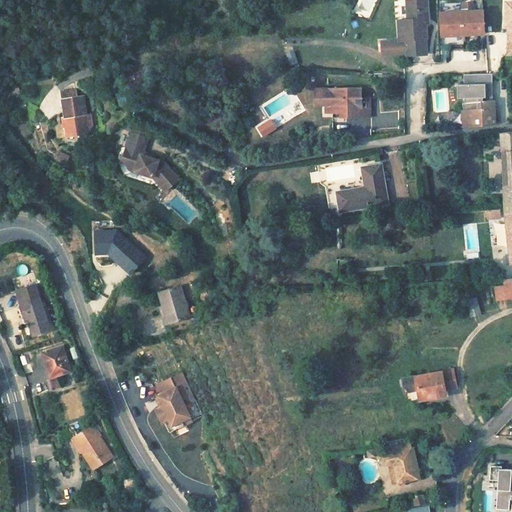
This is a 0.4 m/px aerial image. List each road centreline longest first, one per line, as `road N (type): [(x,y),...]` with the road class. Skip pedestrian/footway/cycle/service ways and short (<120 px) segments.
road 1 (residential): [(511,128),(247,162),(110,75)]
road 2 (secondary): [(0,230),(34,232),(62,266),(129,441),(181,511)]
road 3 (secondary): [(27,511),(0,360)]
road 4 (residential): [(454,511),(460,463),(511,406)]
